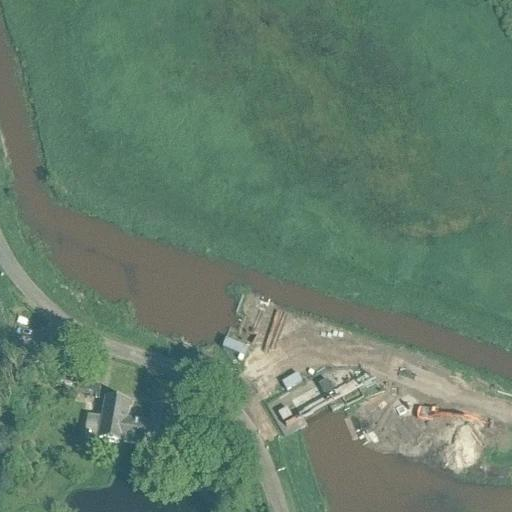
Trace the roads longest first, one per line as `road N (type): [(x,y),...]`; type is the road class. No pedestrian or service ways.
road 1 (unclassified): [(280,511),(257,451),(228,409),(191,379),(71,332),(17,281),(0,253)]
road 2 (track): [(228,409),(287,373),(345,357),(389,366),(511,417)]
